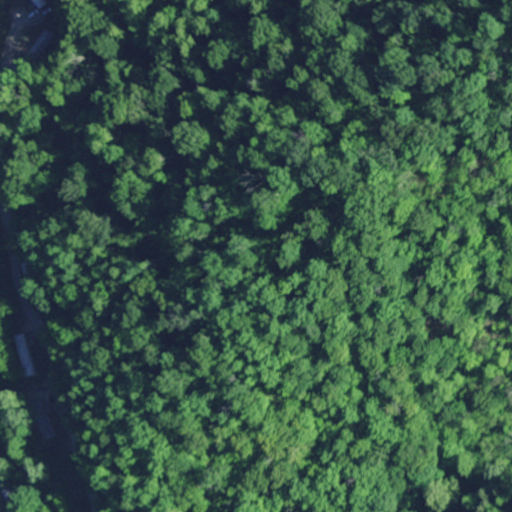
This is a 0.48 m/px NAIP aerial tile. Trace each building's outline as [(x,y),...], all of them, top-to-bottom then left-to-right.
[(22,65),(30,71),(53,37),(45,31),(22,65)] [(24,264),(28,300),(37,298),(33,264),(24,264)] [(26,379),(36,377),(29,338),(20,340),(26,379)] [(53,438),(45,407),(38,409),(46,440),(53,438)] [(79,500),(71,459),(62,461),(70,502),(79,500)] [(3,493),(13,511),(23,511),(10,489),(3,493)]
